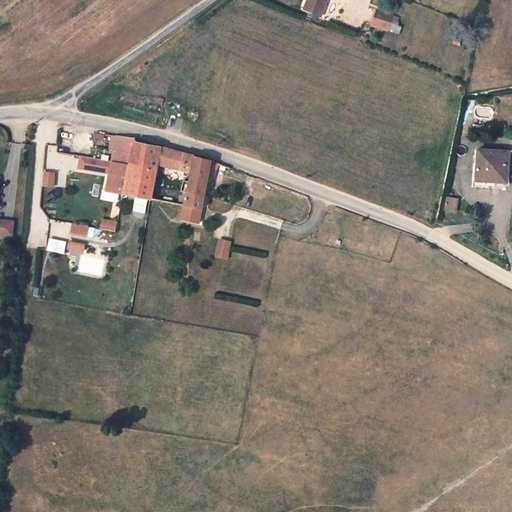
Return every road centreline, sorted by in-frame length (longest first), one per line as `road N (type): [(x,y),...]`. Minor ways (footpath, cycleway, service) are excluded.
road 1 (unclassified): [(511,280),(437,236),(224,154),(49,109)]
road 2 (unclassified): [(49,109),(214,0)]
road 3 (unknown): [(49,109),(38,221),(107,243)]
